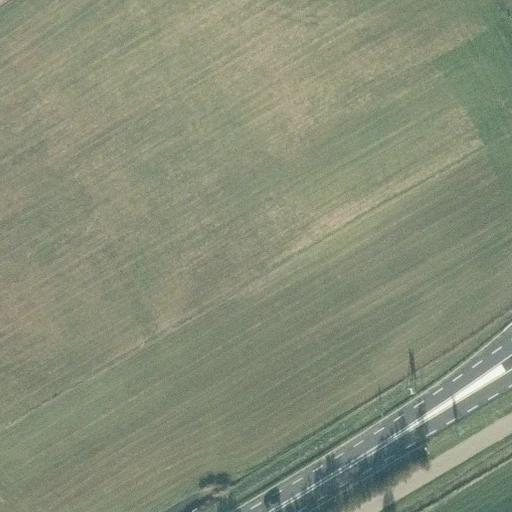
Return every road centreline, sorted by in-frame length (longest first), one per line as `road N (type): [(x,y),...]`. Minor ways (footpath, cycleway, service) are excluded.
road 1 (unclassified): [(511,421),(359,511)]
road 2 (primary): [(511,345),(386,441)]
road 3 (primary): [(386,441),(511,375)]
road 4 (primary): [(270,511),(386,441)]
